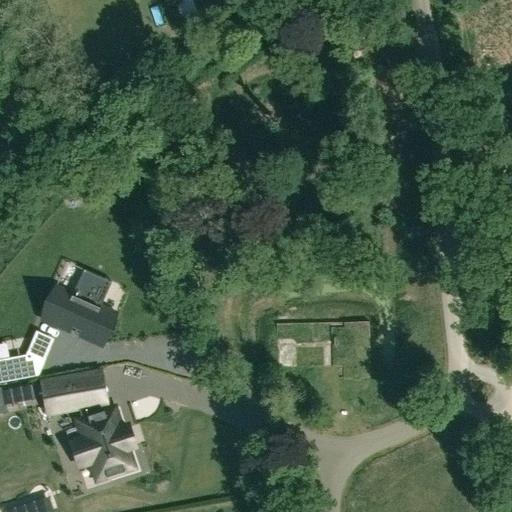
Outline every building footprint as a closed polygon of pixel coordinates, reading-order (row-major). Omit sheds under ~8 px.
[(183,30),(202,23),(193,0),(174,8),(183,30)] [(70,295),(57,289),(43,319),(101,345),(114,315),(98,308),(92,305),(98,293),(75,283),(70,295)] [(368,323),(275,324),(276,367),(332,367),(339,367),(339,377),(343,377),(343,378),(353,378),(354,381),(360,380),(361,379),(369,379),(368,323)] [(45,359),(28,352),(27,356),(0,360),(0,381),(38,375),(45,359)] [(78,466),(102,458),(108,477),(134,469),(127,449),(134,447),(132,442),(130,443),(127,433),(129,432),(128,428),(121,430),(114,408),(102,412),(99,402),(85,404),(80,378),(43,384),(45,396),(59,394),(62,409),(77,407),(81,419),(76,420),(82,439),(71,443),(78,466)] [(4,404),(25,400),(22,388),(1,392),(4,404)]
